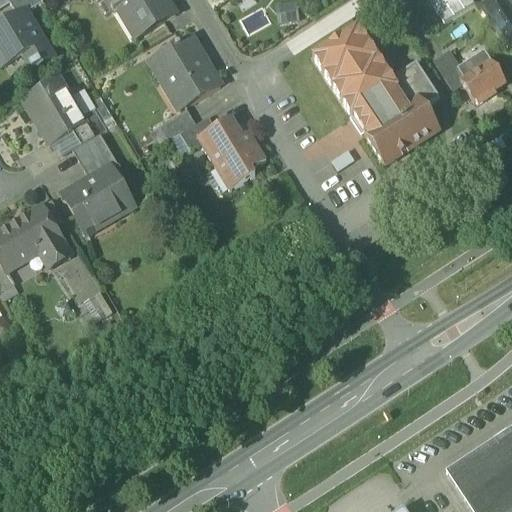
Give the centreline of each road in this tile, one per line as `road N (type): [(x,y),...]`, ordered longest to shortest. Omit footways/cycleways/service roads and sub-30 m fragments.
road 1 (residential): [(248,82),(415,357)]
road 2 (secondary): [(415,357),(182,511)]
road 3 (residential): [(372,0),(248,82)]
